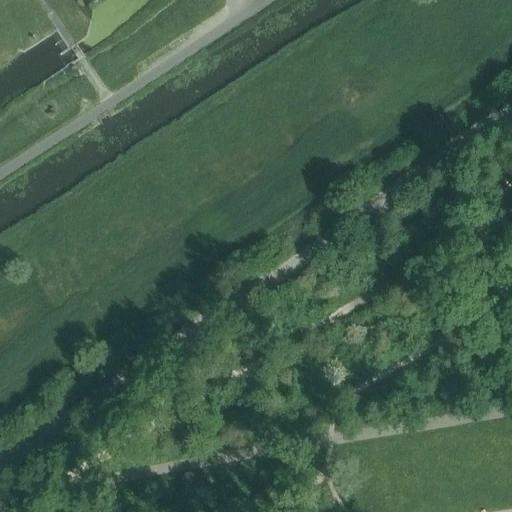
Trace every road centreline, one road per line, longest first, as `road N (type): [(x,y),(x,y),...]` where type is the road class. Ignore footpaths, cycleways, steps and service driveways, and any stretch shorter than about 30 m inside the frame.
road 1 (unclassified): [(0,464),(511,116)]
road 2 (unknown): [(29,511),(196,393),(410,277),(460,240),(489,227),(511,229)]
